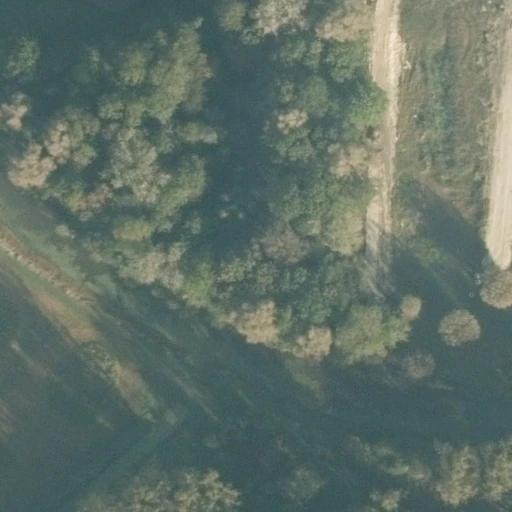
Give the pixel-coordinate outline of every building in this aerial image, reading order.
[(424,12),(424,24),(432,25),(432,12),(424,12)] [(432,12),(432,25),(440,25),(441,13),(432,12)] [(475,15),(474,27),(482,28),(483,15),(475,15)] [(483,15),(482,28),(490,28),(491,16),(483,15)] [(405,32),(403,70),(452,73),(454,49),(440,48),(441,34),(405,32)] [(470,67),(470,76),(482,77),(482,67),(470,67)] [(403,70),(400,107),(426,109),(427,95),(435,95),(451,96),(452,73),(403,70)] [(470,76),(470,86),(481,86),(482,77),(470,76)] [(400,107),(398,145),(448,148),(449,125),(433,124),(434,109),(426,109),(400,107)] [(467,143),(467,152),(478,152),(478,143),(467,143)] [(398,145),(396,183),(422,185),(423,170),(446,172),(448,148),(398,145)] [(467,152),(467,161),(478,161),(478,152),(467,152)] [(396,183),(393,221),(443,224),(443,223),(444,200),(421,199),(422,185),(396,183)] [(462,219),(461,228),(474,228),(474,219),(462,219)] [(393,221),(391,259),(422,261),(423,246),(432,247),(433,233),(445,234),(446,223),(443,223),(443,224),(393,221)] [(461,228),(461,237),(474,237),(474,228),(461,228)] [(391,267),(387,321),(415,323),(417,283),(413,283),(414,268),(391,267)]
